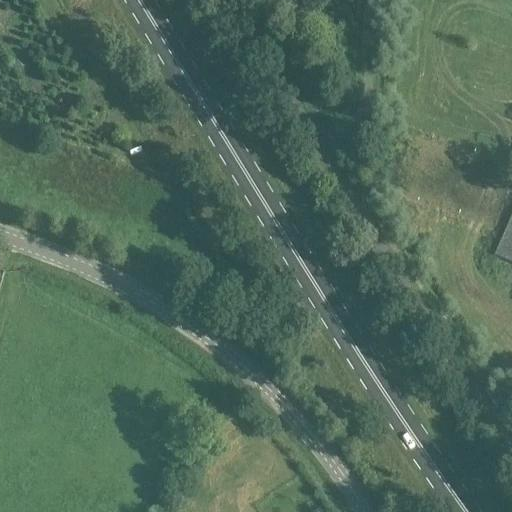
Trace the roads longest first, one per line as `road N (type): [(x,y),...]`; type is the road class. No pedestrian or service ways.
road 1 (primary): [(463,511),(137,0)]
road 2 (tertiary): [(363,511),(307,432),(209,340),(132,293),(0,236)]
road 3 (unclassified): [(511,444),(312,138)]
road 4 (unclassified): [(312,138),(364,113),(370,0)]
road 5 (unclassified): [(312,138),(227,0)]
